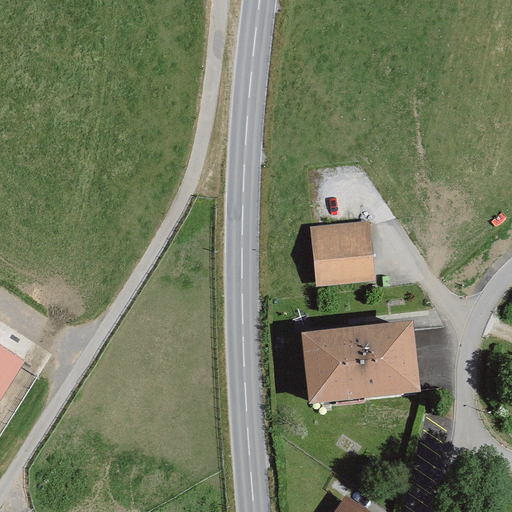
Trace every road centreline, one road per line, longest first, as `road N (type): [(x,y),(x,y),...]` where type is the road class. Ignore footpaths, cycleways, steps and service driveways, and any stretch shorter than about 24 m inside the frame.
road 1 (track): [(0,501),(186,191),(209,99),(219,0)]
road 2 (primary): [(259,0),(246,116),(242,287),(254,511)]
road 3 (residential): [(469,441),(464,360),(475,324),(511,272)]
